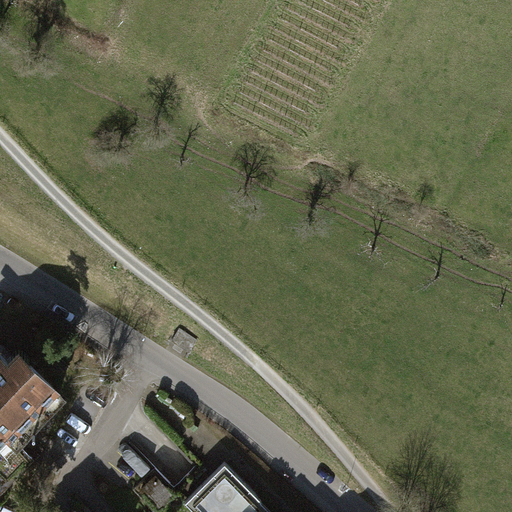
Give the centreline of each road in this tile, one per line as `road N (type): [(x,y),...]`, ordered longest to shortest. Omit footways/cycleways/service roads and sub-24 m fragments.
road 1 (track): [(0,131),(155,282),(268,375),(385,511)]
road 2 (residential): [(352,511),(253,422),(0,261)]
